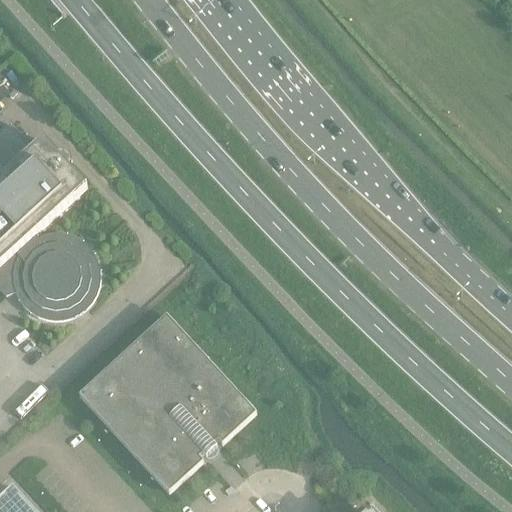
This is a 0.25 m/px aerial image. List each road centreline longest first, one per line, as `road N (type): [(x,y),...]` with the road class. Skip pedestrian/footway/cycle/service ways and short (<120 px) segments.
road 1 (primary): [(147,0),(339,223),(511,382)]
road 2 (primary): [(511,313),(323,127),(217,0)]
